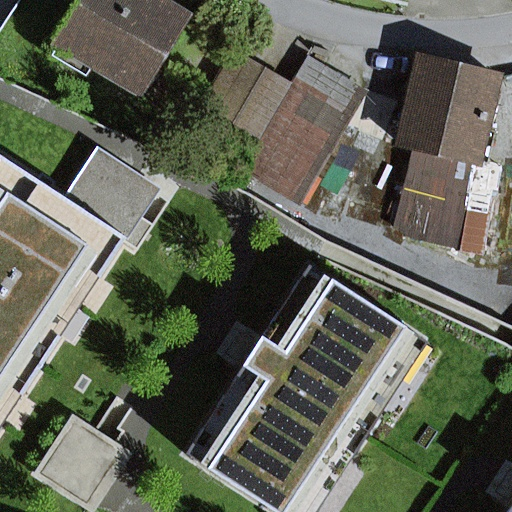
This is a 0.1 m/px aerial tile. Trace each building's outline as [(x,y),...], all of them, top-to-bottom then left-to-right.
[(84,0),(59,42),(61,44),(94,64),(141,92),(186,18),(156,0),(84,0)] [(87,76),(94,64),(61,44),(54,56),(87,76)] [(205,103),(234,120),(264,71),(235,54),(205,103)] [(398,144),(477,163),(498,77),(419,58),(398,144)] [(241,172),(294,202),(360,90),(308,59),(241,172)] [(215,152),(240,168),(289,86),(264,71),(234,120),(215,152)] [(484,171),(407,154),(389,234),(467,251),(484,171)] [(0,429),(4,424),(0,421),(0,388),(3,384),(22,396),(60,338),(41,326),(80,266),(99,279),(125,239),(86,213),(74,231),(27,201),(39,182),(0,156),(0,429)] [(95,157),(67,200),(86,213),(125,239),(154,195),(95,157)] [(250,356),(185,455),(272,511),(277,504),(299,503),(336,445),(353,456),(377,419),(361,408),(398,351),(390,330),(395,323),(308,266),(250,356)] [(73,419),(37,475),(87,508),(124,452),(115,447),(73,419)]
